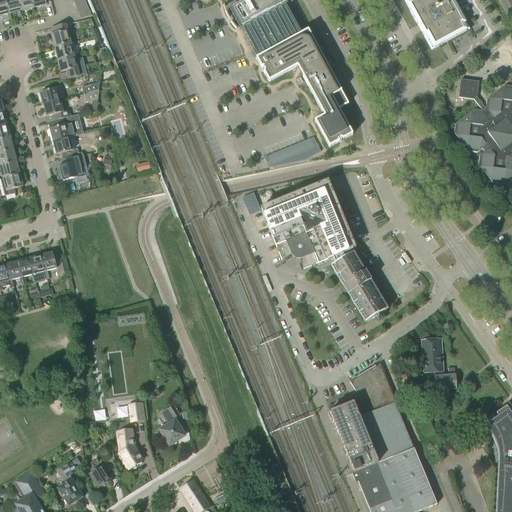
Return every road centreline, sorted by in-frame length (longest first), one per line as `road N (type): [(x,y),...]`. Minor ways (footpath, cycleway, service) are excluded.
road 1 (residential): [(445,280),(384,192),(359,88),(311,0)]
road 2 (residential): [(0,237),(34,228),(47,207),(13,67)]
road 3 (tertiary): [(470,262),(407,170),(395,96)]
road 4 (residential): [(271,280),(310,374),(328,378),(362,356)]
road 5 (residential): [(362,356),(324,295),(271,280)]
road 6 (residential): [(395,96),(422,75),(382,0)]
